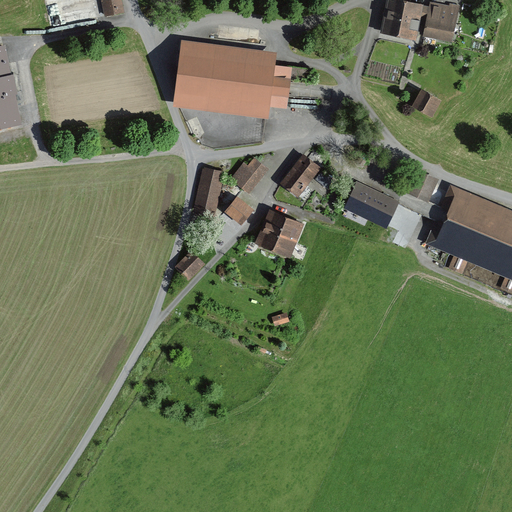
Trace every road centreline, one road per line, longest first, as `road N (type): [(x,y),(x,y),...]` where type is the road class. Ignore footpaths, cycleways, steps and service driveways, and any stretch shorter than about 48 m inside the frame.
road 1 (unclassified): [(191,156),(190,192),(161,298),(38,511)]
road 2 (residential): [(511,197),(357,141),(191,156)]
road 3 (track): [(138,347),(262,215),(296,144)]
road 4 (track): [(43,163),(22,47),(140,20)]
road 5 (track): [(145,37),(198,25),(294,27),(352,0)]
road 6 (track): [(0,167),(186,145)]
road 7 (track): [(400,154),(357,94),(378,0)]
road 8 (unclassified): [(135,0),(191,156)]
